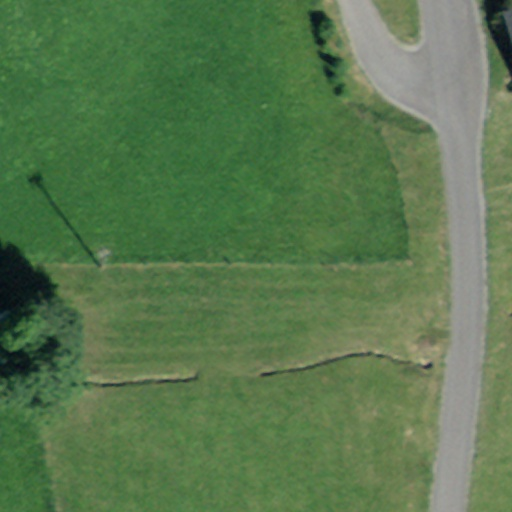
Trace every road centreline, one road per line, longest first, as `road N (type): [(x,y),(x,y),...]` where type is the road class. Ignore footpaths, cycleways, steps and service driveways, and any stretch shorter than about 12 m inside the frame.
road 1 (residential): [(443,75),(468,255),(451,511)]
road 2 (residential): [(351,0),(378,67),(416,80),(443,75)]
